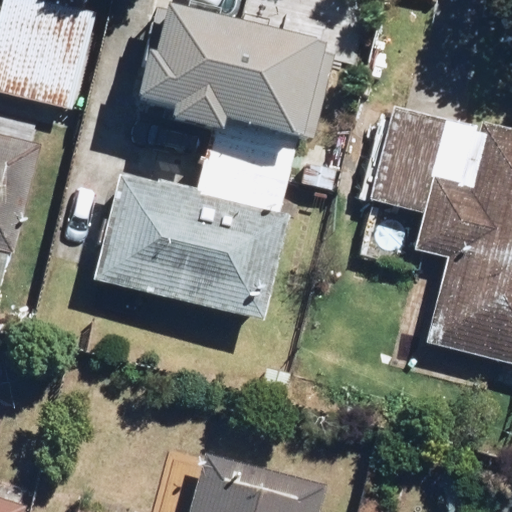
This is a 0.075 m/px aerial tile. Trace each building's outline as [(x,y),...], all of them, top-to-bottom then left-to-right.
[(0,0),(0,288),(10,291),(54,103),(0,90),(0,0)] [(0,0),(0,90),(54,103),(70,107),(94,0),(0,0)] [(196,190),(119,174),(97,277),(276,315),(342,0),(287,0),(281,27),(156,0),(134,103),(211,119),(196,190)] [(511,125),(396,92),(365,203),(393,211),(380,255),(447,274),(427,345),(468,356),(511,368),(511,125)] [(322,511),(326,496),(206,467),(194,511),(322,511)] [(0,511),(28,511),(31,503),(0,493),(0,511)]
